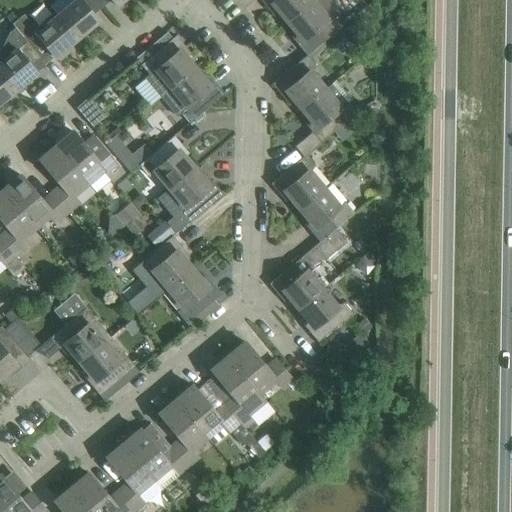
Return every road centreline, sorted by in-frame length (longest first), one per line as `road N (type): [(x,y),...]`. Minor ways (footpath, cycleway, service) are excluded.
road 1 (residential): [(0,426),(12,416),(58,466),(247,300),(248,90),(239,54),(194,0)]
road 2 (secondary): [(446,0),(438,511)]
road 3 (secondary): [(507,511),(511,264)]
road 4 (residential): [(175,0),(0,149)]
